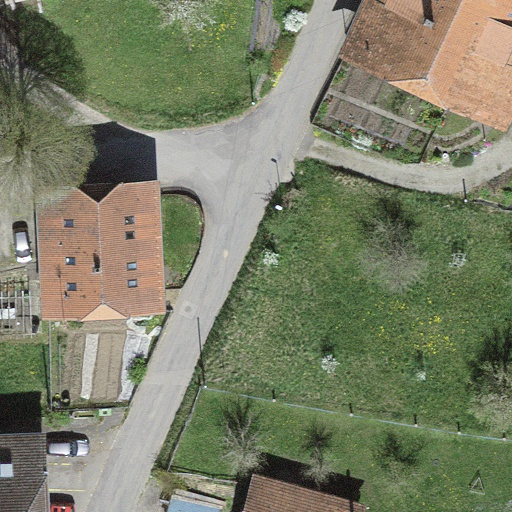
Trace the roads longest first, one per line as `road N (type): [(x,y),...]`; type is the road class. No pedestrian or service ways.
road 1 (unclassified): [(109,511),(268,155)]
road 2 (residential): [(0,184),(268,155)]
road 3 (unclassified): [(268,155),(341,0)]
